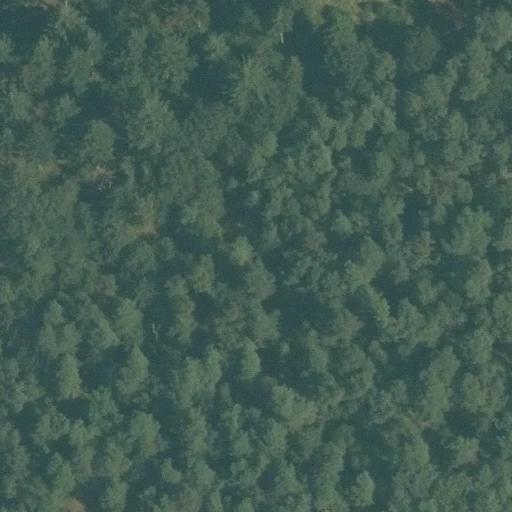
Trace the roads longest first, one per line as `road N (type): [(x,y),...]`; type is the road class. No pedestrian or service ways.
road 1 (track): [(511,13),(1,226)]
road 2 (track): [(0,392),(1,226)]
